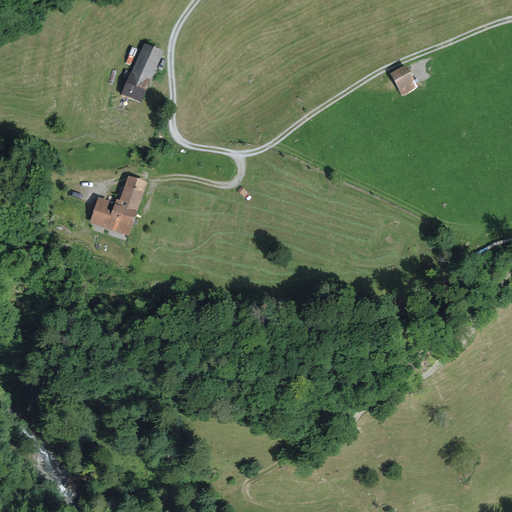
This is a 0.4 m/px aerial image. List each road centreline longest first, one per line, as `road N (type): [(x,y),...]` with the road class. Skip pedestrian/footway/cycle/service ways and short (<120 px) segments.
road 1 (track): [(197,0),(176,33),(171,62),(177,132),(195,145),(236,152),(269,146),(387,68),(511,20)]
road 2 (track): [(511,269),(458,349),(430,372),(362,413),(316,456),(250,480),(245,493),(260,504)]
road 3 (track): [(275,142),(454,225),(511,230)]
road 4 (track): [(236,152),(242,169),(230,185),(128,175),(96,188)]
